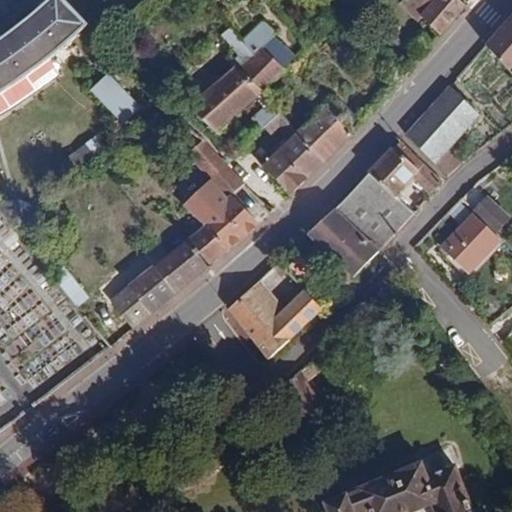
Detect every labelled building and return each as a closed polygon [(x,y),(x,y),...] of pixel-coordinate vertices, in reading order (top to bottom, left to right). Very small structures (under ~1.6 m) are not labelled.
[(0,93),(27,75),(52,55),(87,25),(64,0),(48,0),(36,11),(15,28),(0,39),(0,93)] [(405,0),(405,1),(440,36),(466,6),(460,0),(405,0)] [(511,18),(489,43),(511,65),(511,18)] [(242,42),(242,43),(255,59),(241,70),(263,91),(285,70),(261,48),(273,36),(276,33),(264,21),(242,42)] [(222,34),(234,49),(242,43),(242,42),(230,28),(222,34)] [(273,36),(261,48),(285,70),(297,58),(273,36)] [(242,43),(234,49),(239,56),(231,62),(236,66),(241,70),(255,59),(242,43)] [(59,65),(52,55),(27,75),(0,93),(0,113),(58,75),(59,65)] [(189,108),(217,133),(256,98),(263,91),(241,70),(236,66),(189,108)] [(107,77),(90,95),(124,128),(141,110),(107,77)] [(405,135),(435,164),(448,150),(480,115),(449,85),(405,135)] [(263,91),(256,98),(263,109),(271,102),(263,91)] [(297,134),(324,161),(353,133),(363,122),(336,97),(326,107),(297,134)] [(251,120),(260,131),(264,127),(280,112),(271,102),(263,109),(251,120)] [(259,164),(290,195),(324,161),(297,134),(280,112),(264,127),(272,136),(278,131),(288,142),(279,151),(275,155),(272,151),(259,164)] [(188,155),(227,200),(201,224),(204,227),(229,249),(258,224),(230,196),(243,184),(204,140),(194,132),(188,137),(197,147),(188,155)] [(79,162),(104,149),(98,138),(73,150),(79,162)] [(371,171),(396,195),(412,177),(431,195),(443,182),(400,142),(371,171)] [(448,150),(435,164),(448,176),(463,164),(448,150)] [(104,171),(92,182),(96,187),(101,183),(110,193),(117,187),(104,171)] [(415,206),(418,209),(426,200),(424,197),(415,206)] [(475,212),(496,232),(509,218),(488,198),(475,212)] [(0,204),(0,212),(13,230),(38,211),(36,208),(33,206),(29,203),(25,201),(20,200),(18,199),(13,199),(7,200),(0,204)] [(309,234),(330,254),(320,265),(344,288),(378,253),(334,211),(309,234)] [(442,249),(468,273),(500,240),(474,215),(442,249)] [(112,301),(134,327),(176,294),(229,249),(204,227),(154,267),(112,301)] [(500,240),(468,273),(472,277),(503,243),(500,240)] [(63,266),(51,276),(78,308),(89,298),(63,266)] [(229,309),(269,359),(323,307),(304,290),(285,307),(263,279),(229,309)] [(281,386),(300,421),(314,412),(320,422),(330,416),(307,380),(318,370),(313,360),(301,370),(281,386)] [(325,503),(328,511),(412,511),(432,504),(435,511),(473,511),(449,450),(420,461),(421,464),(358,489),(359,491),(347,496),(346,495),(325,503)]
